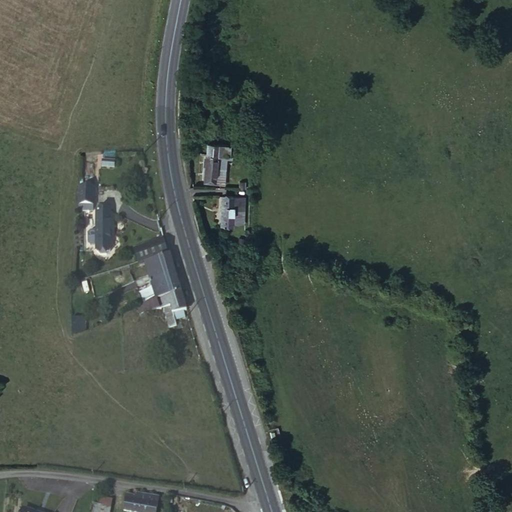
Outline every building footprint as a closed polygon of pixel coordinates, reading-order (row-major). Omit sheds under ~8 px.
[(219,150),(218,162),(232,163),(237,163),(242,163),(243,151),(219,150)] [(232,163),(218,162),(217,186),(231,187),(232,163)] [(95,207),(97,187),(79,186),(78,206),(95,207)] [(236,205),(234,233),(247,235),(247,232),(257,233),(258,219),(248,218),(248,206),(236,205)] [(107,211),(105,251),(119,251),(120,212),(107,211)] [(177,252),(173,236),(143,247),(148,262),(165,257),(177,252)] [(182,269),(177,252),(165,257),(168,268),(169,273),(182,269)] [(165,257),(148,262),(141,265),(144,277),(168,268),(165,257)] [(189,288),(183,273),(168,278),(170,285),(173,295),(189,288)] [(164,300),(173,295),(170,285),(160,289),(164,300)] [(141,291),(148,307),(157,303),(151,287),(141,291)] [(181,316),(195,312),(189,288),(173,295),(179,309),(181,316)] [(170,310),(179,309),(173,295),(164,300),(157,303),(148,307),(143,309),(146,316),(161,311),(170,310)] [(181,316),(174,319),(177,330),(186,327),(181,316)] [(73,333),(87,333),(86,319),(73,319),(73,333)] [(205,375),(190,380),(204,419),(219,414),(205,375)] [(134,502),(155,507),(157,499),(136,495),(135,497),(134,502)] [(97,497),(95,507),(93,511),(107,511),(111,500),(97,497)] [(121,511),(124,511),(154,511),(155,507),(134,502),(128,501),(123,500),(121,511)]
